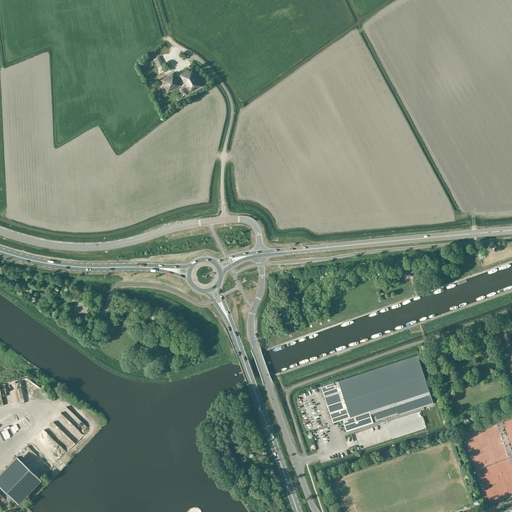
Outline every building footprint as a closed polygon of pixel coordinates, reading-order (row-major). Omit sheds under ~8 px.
[(158,69),(163,66),(159,57),(154,60),(158,69)] [(183,82),(184,84),(183,84),(186,90),(187,90),(189,93),(201,86),(192,69),(189,71),(189,70),(179,75),(181,77),(177,79),(179,83),(183,82)] [(167,92),(180,85),(173,72),(164,78),(161,80),(167,92)] [(417,354),(321,386),(332,422),(342,418),(343,420),(345,428),(346,431),(398,413),(399,415),(433,403),(417,354)] [(68,406),(64,410),(86,430),(90,426),(68,406)] [(383,428),(360,433),(362,440),(385,435),(383,428)] [(17,500),(22,504),(46,480),(21,456),(0,477),(0,489),(14,503),(17,500)]
